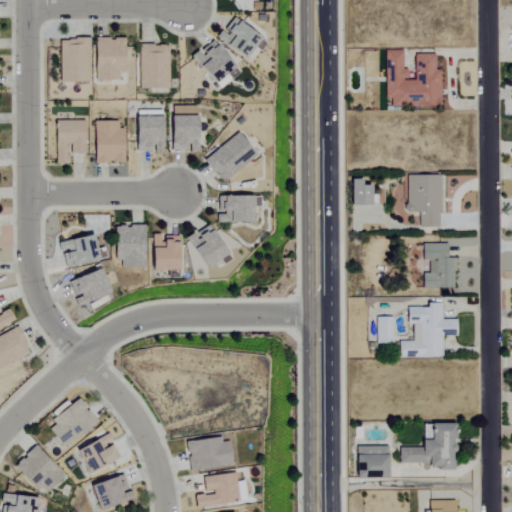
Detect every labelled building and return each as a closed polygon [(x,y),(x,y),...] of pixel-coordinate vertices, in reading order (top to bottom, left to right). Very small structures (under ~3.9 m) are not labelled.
[(240,61),(257,39),(231,18),(220,31),(219,30),(212,38),(240,61)] [(86,39),(57,40),(58,84),(87,83),(86,39)] [(116,81),(116,74),(120,74),(121,39),(91,39),(91,81),(116,81)] [(231,68),(209,41),(188,58),(210,85),(231,68)] [(137,90),(166,89),(165,45),(136,46),(137,90)] [(437,107),(437,70),(432,70),(432,55),(412,55),(412,81),(405,80),(405,70),(400,70),(400,51),(382,51),(382,99),(388,99),(388,107),(437,107)] [(167,152),(193,152),(193,107),(167,107),(167,152)] [(160,154),(160,111),(132,111),(132,152),(147,151),(147,142),(152,142),(152,154),(160,154)] [(82,154),(82,121),(51,122),(51,165),(65,165),(65,154),(82,154)] [(91,121),(90,163),(120,164),(121,129),(115,129),(115,122),(91,121)] [(253,158),(235,134),(200,160),(217,183),(253,158)] [(438,177),(404,176),(404,214),(416,214),(416,228),(437,229),(438,177)] [(346,207),(381,206),(381,190),(366,190),(366,187),(355,187),(355,180),(346,180),(346,207)] [(213,223),(256,224),(256,197),(214,197),(214,213),(213,213),(213,223)] [(112,226),(111,261),(117,261),(117,269),(141,269),(141,227),(112,226)] [(221,258),(208,227),(184,237),(197,268),(221,258)] [(94,262),(88,236),(58,243),(64,269),(94,262)] [(174,272),(174,236),(148,236),(147,272),(174,272)] [(419,273),(419,289),(452,289),(452,258),(445,259),(444,244),(419,244),(420,261),(426,261),(426,273),(419,273)] [(66,282),(77,306),(106,294),(96,270),(66,282)] [(439,357),(439,336),(452,336),(452,319),(439,319),(439,303),(423,303),(423,307),(404,307),(404,322),(417,322),(417,341),(396,341),(396,353),(411,353),(411,357),(439,357)] [(6,309),(0,311),(0,327),(12,322),(6,309)] [(390,317),(374,317),(374,343),(390,343),(390,317)] [(0,367),(27,355),(15,328),(0,335),(0,367)] [(48,420),(52,424),(45,430),(62,448),(93,420),(73,398),(48,420)] [(397,467),(451,466),(450,439),(451,439),(451,423),(418,423),(419,447),(396,447),(397,467)] [(73,449),(85,473),(116,457),(103,433),(73,449)] [(227,467),(225,438),(183,440),(185,469),(227,467)] [(34,491),(38,487),(44,493),(61,476),(31,446),(10,467),(34,491)] [(352,478),(384,478),(385,447),(353,446),(352,478)] [(243,500),(240,480),(233,481),(231,472),(199,477),(201,493),(190,495),(193,508),(243,500)] [(86,484),(93,510),(130,500),(127,490),(123,491),(118,475),(86,484)] [(452,511),(453,501),(425,500),(425,511),(452,511)]
